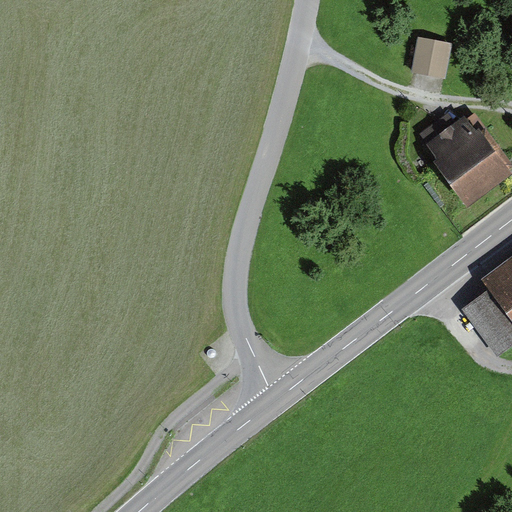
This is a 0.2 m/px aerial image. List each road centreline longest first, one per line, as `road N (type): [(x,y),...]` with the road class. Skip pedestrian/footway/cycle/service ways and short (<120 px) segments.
road 1 (residential): [(309,0),(236,276),(238,318),(278,399)]
road 2 (secondary): [(511,220),(278,399)]
road 3 (track): [(511,110),(407,97),(302,42)]
road 4 (secondary): [(278,399),(139,511)]
road 5 (track): [(430,283),(491,361),(511,367)]
